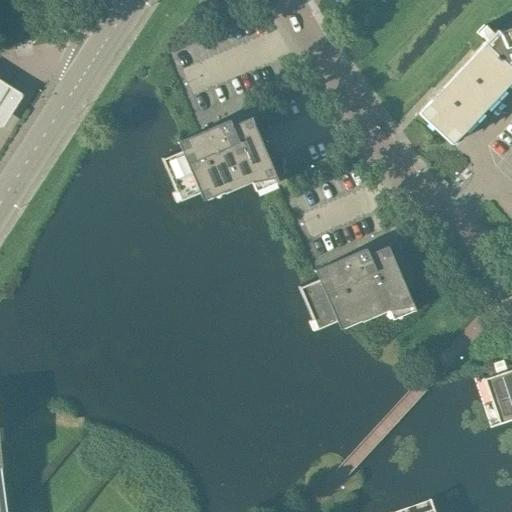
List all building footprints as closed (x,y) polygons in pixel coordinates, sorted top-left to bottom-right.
[(481,44),(416,113),(449,144),(511,76),(511,26),(498,32),(495,29),(492,32),(483,24),(476,31),(485,39),(481,44)] [(0,127),(20,95),(0,81),(0,127)] [(228,120),(184,139),(176,142),(177,144),(180,143),(183,150),(162,159),(161,158),(160,158),(179,202),(203,191),(273,178),(275,184),(277,183),(250,117),(228,127),(226,123),(229,122),(228,120)] [(299,287),(299,286),(297,287),(316,330),(340,319),(410,306),(412,312),(414,311),(387,245),(365,255),(363,251),(366,250),(365,248),(314,270),(314,272),(317,271),(320,278),(299,287)] [(491,401),(511,394),(511,369),(484,379),(491,401)] [(511,394),(491,401),(499,424),(511,419),(511,394)]
